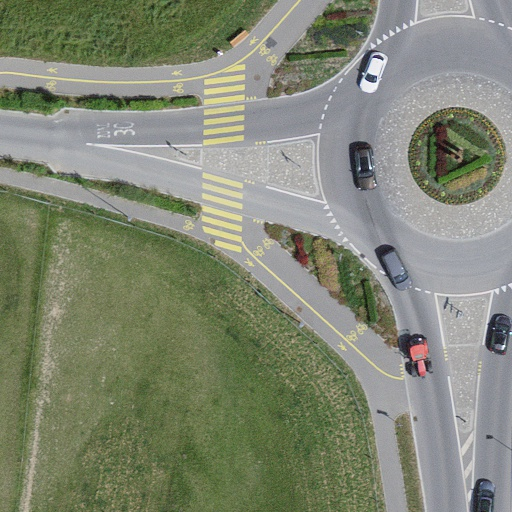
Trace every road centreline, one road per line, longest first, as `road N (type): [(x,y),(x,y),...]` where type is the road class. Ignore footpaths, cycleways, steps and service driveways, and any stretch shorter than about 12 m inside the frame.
road 1 (residential): [(14,136),(337,225),(371,223)]
road 2 (residential): [(361,106),(222,126),(14,136)]
road 3 (primary): [(403,252),(432,364),(447,511)]
road 4 (primary): [(487,511),(511,273)]
road 5 (primary): [(361,106),(349,166),(371,223)]
road 6 (primary): [(501,53),(441,47),(386,74)]
